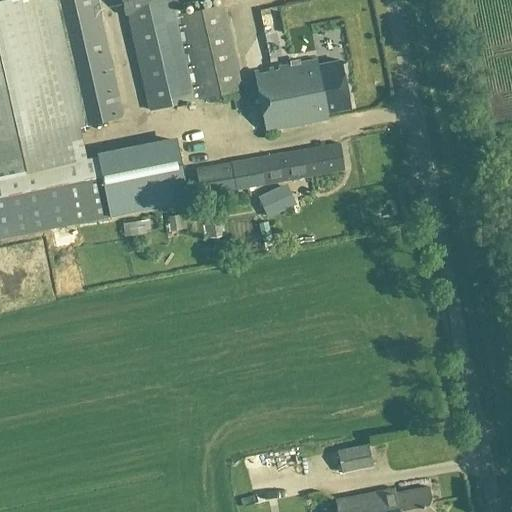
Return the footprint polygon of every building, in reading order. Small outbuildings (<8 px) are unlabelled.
[(97,158),(87,160),(80,126),(122,116),(95,0),(4,0),(0,1),(0,238),(46,229),(50,245),(70,241),(67,225),(108,216),(97,158)] [(124,0),(149,111),(241,90),(222,7),(184,15),(181,3),(196,0),(124,0)] [(254,73),(265,132),(328,120),(327,114),(349,110),(340,63),(318,67),(317,61),(254,73)] [(189,138),(168,142),(179,203),(200,199),(200,197),(343,171),(338,145),(195,171),(189,138)] [(257,197),(267,218),(295,206),(285,184),(257,197)] [(368,447),(337,453),(341,474),(372,468),(368,447)] [(335,502),(337,511),(431,511),(427,488),(393,495),(392,490),(335,502)]
